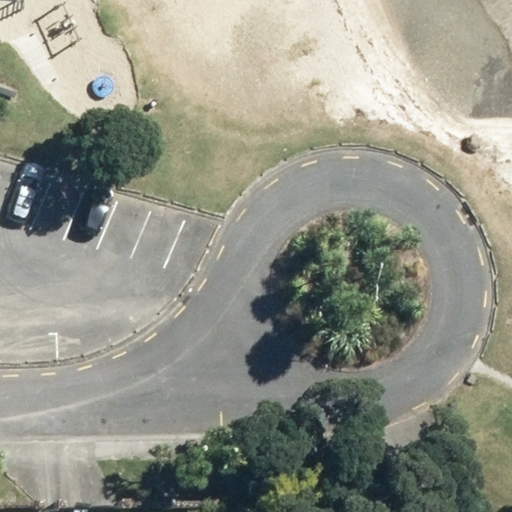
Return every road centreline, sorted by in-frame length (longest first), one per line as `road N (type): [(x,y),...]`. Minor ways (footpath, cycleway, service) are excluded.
road 1 (residential): [(456,350),(469,304),(462,257),(438,216),(399,188),(352,178),(305,186),(266,213),(244,243),(232,280),(246,353)]
road 2 (residential): [(0,412),(100,405),(246,353)]
road 3 (residential): [(246,353),(280,391),(326,412),(377,411),(423,389),(456,350)]
